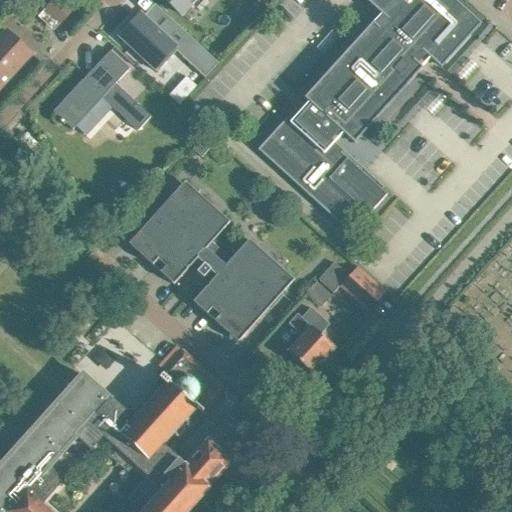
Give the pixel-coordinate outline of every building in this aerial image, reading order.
[(70,13),(56,0),(53,0),(46,8),(61,22),(70,13)] [(163,0),(181,16),(195,0),(163,0)] [(338,158),(344,151),(332,141),(340,132),(354,145),(422,69),(418,64),(425,56),(441,69),(481,25),(453,0),(364,0),(383,17),(375,25),(372,24),(304,99),(310,105),(303,114),(296,108),(258,150),(346,231),(360,215),(353,208),(356,205),(368,216),(387,195),(347,159),(343,163),(338,158)] [(216,13),(192,39),(209,56),(217,47),(226,55),(243,37),(216,13)] [(192,39),(169,19),(158,30),(144,16),(141,14),(132,23),(129,20),(119,31),(122,34),(119,37),(157,73),(176,52),(205,78),(218,64),(209,56),(192,39)] [(488,42),(511,68),(511,42),(501,30),(488,42)] [(0,89),(32,55),(7,31),(0,38),(0,89)] [(151,117),(115,84),(129,69),(110,51),(53,113),(60,120),(59,121),(63,125),(65,124),(72,131),(102,98),(138,131),(151,117)] [(179,92),(172,99),(179,106),(186,99),(179,92)] [(23,124),(11,137),(32,156),(41,146),(30,135),(32,133),(23,124)] [(193,129),(184,138),(192,145),(200,136),(193,129)] [(215,143),(206,135),(193,150),(201,158),(215,143)] [(279,277),(283,272),(249,241),(247,243),(249,245),(246,249),(243,247),(231,260),(212,242),(224,229),(221,227),(224,223),(227,226),(229,223),(194,192),(190,197),(182,191),(179,189),(159,211),(162,213),(156,220),(153,217),(136,237),(134,240),(144,248),(139,253),(138,254),(152,266),(157,260),(165,268),(160,273),(173,285),(197,259),(203,265),(197,273),(203,278),(210,271),(216,276),(193,303),(206,315),(211,309),(220,316),(215,322),(228,335),(229,334),(229,333),(233,329),(243,337),(245,335),(263,316),(260,313),(266,306),(269,309),(288,287),(286,285),(279,277)] [(334,263),(318,280),(333,294),(340,286),(349,277),(334,263)] [(340,286),(363,307),(379,289),(357,268),(349,277),(340,286)] [(316,283),(307,293),(322,307),(331,296),(316,283)] [(335,349),(320,335),(329,325),(310,309),(301,319),(297,315),(288,325),(301,336),(287,352),(300,364),(297,368),(307,377),(310,374),(311,375),(335,349)] [(273,384),(280,376),(279,374),(282,371),(278,367),(280,365),(276,361),(274,363),(261,352),(263,351),(258,346),(246,360),(273,384)] [(187,511),(208,489),(208,488),(230,463),(207,442),(184,467),(165,450),(166,449),(162,445),(183,422),(187,426),(188,425),(190,427),(201,414),(202,415),(225,390),(183,352),(160,377),(161,378),(158,380),(165,386),(134,420),(130,416),(129,417),(110,400),(111,400),(83,375),(0,467),(0,511),(187,511)]
